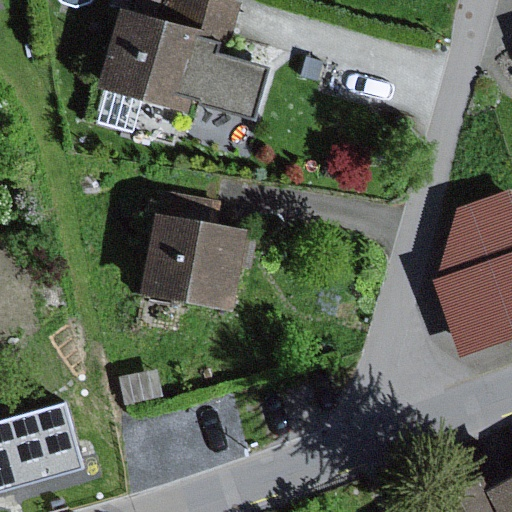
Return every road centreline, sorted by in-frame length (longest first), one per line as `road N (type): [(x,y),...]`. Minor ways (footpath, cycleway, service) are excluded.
road 1 (residential): [(481,0),(386,359),(384,395),(399,431)]
road 2 (unclassified): [(399,431),(156,511)]
